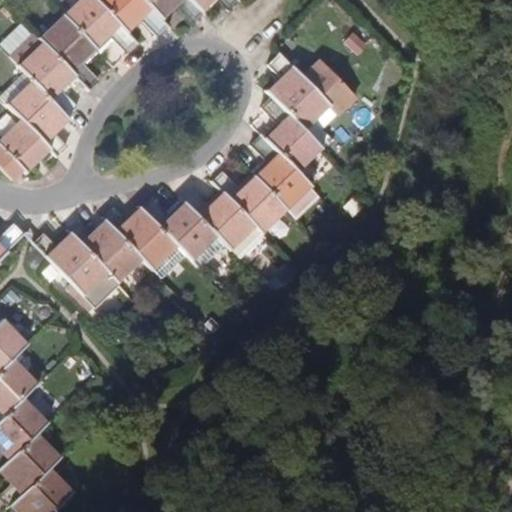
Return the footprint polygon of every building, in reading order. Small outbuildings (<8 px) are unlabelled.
[(125,55),(135,44),(124,33),(94,2),(91,0),(80,0),(63,17),(93,48),(106,36),(125,55)] [(156,37),(168,27),(159,19),(141,0),(95,0),(94,2),(124,33),(138,20),(156,37)] [(173,5),(177,0),(141,0),(159,19),(173,5)] [(191,23),(200,13),(199,12),(187,0),(177,0),(173,5),(191,23)] [(215,0),(227,12),(238,2),(236,0),(187,0),(199,12),(211,0),(215,0)] [(79,62),(93,48),(63,17),(39,41),(72,76),(87,91),(97,81),(79,62)] [(72,76),(39,41),(32,34),(8,56),(24,73),(67,119),(68,120),(78,110),(58,89),(72,76)] [(280,81),(265,95),(268,99),(309,141),(354,96),(320,60),(301,79),(276,53),(264,63),(280,81)] [(24,73),(0,96),(0,98),(22,121),(47,147),(53,154),(63,144),(53,133),(67,119),(24,73)] [(277,128),(263,141),(293,172),(317,149),(309,141),(268,99),(260,106),(259,109),(277,128)] [(0,166),(13,180),(47,147),(22,121),(0,141),(0,166)] [(267,166),(253,179),(283,210),(307,186),(293,172),(263,141),(258,136),(248,146),(267,166)] [(229,203),(241,191),(221,172),(210,183),(222,196),(229,203)] [(241,191),(229,203),(251,226),(258,234),(283,210),(253,179),(241,191)] [(189,189),(180,199),(185,204),(214,235),(228,248),(251,226),(229,203),(222,196),(209,210),(189,189)] [(148,201),(140,210),(174,246),(187,260),(214,235),(185,204),(169,219),(151,200),(148,201)] [(111,209),(101,219),(105,224),(139,259),(149,270),(174,246),(140,210),(126,224),(111,209)] [(77,221),(66,232),(70,236),(103,271),(114,283),(139,259),(105,224),(91,236),(77,221)] [(0,236),(0,255),(2,253),(22,232),(13,224),(0,236)] [(57,249),(41,235),(32,244),(49,261),(89,304),(113,282),(70,236),(57,249)] [(0,371),(11,361),(26,347),(1,321),(0,321),(0,371)] [(0,419),(21,400),(35,386),(11,361),(0,371),(0,419)] [(0,466),(33,435),(44,424),(21,400),(0,419),(0,466)] [(57,459),(33,435),(0,466),(0,472),(11,484),(20,494),(47,468),(57,459)] [(17,511),(49,511),(70,493),(47,468),(20,494),(10,504),(17,511)] [(20,494),(11,484),(0,495),(0,499),(7,506),(10,504),(20,494)]
